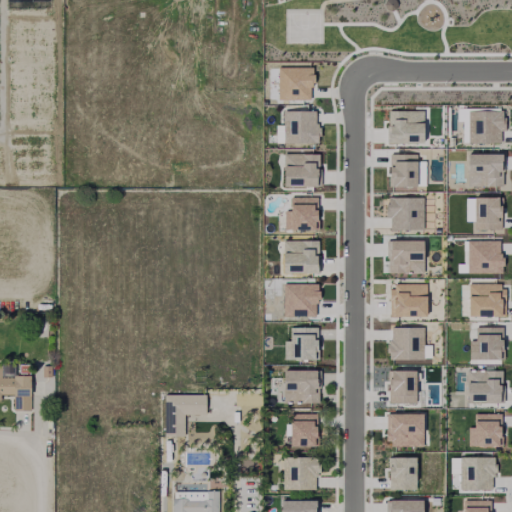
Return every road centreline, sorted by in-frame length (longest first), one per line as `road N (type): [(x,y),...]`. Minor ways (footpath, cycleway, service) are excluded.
road 1 (residential): [(353,70),(353,511)]
road 2 (residential): [(353,70),(511,70)]
